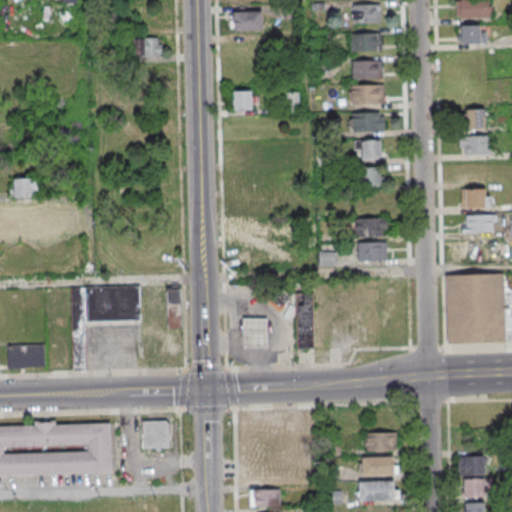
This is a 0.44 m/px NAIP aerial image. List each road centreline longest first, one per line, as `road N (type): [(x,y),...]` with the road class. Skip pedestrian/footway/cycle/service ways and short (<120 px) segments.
road 1 (residential): [(415,0),(429,511)]
road 2 (tertiary): [(201,279),(193,0)]
road 3 (primary): [(283,388),(426,378)]
road 4 (primary): [(0,396),(129,392)]
